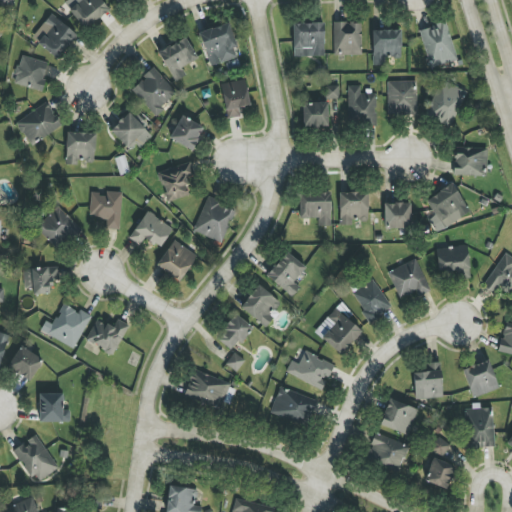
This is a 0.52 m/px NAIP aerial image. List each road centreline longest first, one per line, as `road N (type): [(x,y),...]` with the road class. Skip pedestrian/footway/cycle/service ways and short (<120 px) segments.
road 1 (residential): [(138,511),(167,359),(258,236),(277,171),(278,112),(253,0)]
road 2 (residential): [(487,314),(432,321),(380,360),(315,511)]
road 3 (residential): [(149,445),(263,464),(368,511)]
road 4 (residential): [(211,150),(411,152)]
road 5 (residential): [(192,0),(140,24),(84,95)]
road 6 (tertiary): [(468,0),(511,139)]
